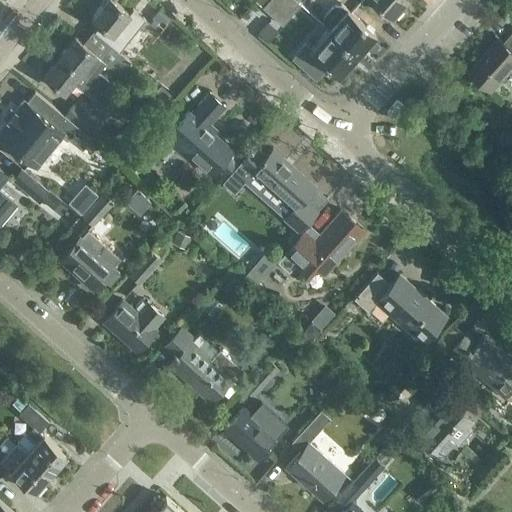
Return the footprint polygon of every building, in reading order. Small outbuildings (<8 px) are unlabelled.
[(105,0),(91,17),(102,26),(97,32),(107,41),(112,45),(112,35),(120,25),(132,36),(145,21),(133,10),(129,14),(112,0),(105,0)] [(298,3),(295,0),(253,0),(260,6),(279,23),(298,3)] [(405,0),(373,0),(391,16),(405,0)] [(374,34),(346,8),(341,3),(334,4),(322,18),(322,24),(327,28),(355,55),(374,34)] [(337,75),(355,55),(327,28),(309,48),(308,49),(325,65),(337,75)] [(511,71),(511,32),(511,33),(504,42),(498,37),(453,88),(462,96),(459,100),(486,123),(505,101),(492,90),(510,70),(511,71)] [(75,37),(59,56),(101,89),(109,80),(98,71),(105,62),(120,74),(131,60),(112,45),(107,41),(100,49),(89,41),(85,45),(75,37)] [(308,49),(309,48),(303,43),(291,57),(313,78),(325,65),(308,49)] [(101,89),(59,56),(43,75),(64,92),(72,82),(82,90),(93,98),(92,101),(91,102),(105,113),(115,100),(102,88),(101,89)] [(91,137),(64,115),(35,91),(27,101),(24,99),(0,127),(0,136),(37,166),(63,134),(81,149),(91,137)] [(229,155),(232,151),(207,129),(225,107),(209,93),(190,115),(188,112),(165,139),(187,159),(191,155),(213,174),(217,170),(225,177),(237,162),(229,155)] [(104,124),(75,101),(64,115),(91,137),(92,138),(104,124)] [(235,167),(222,182),(235,193),(254,172),(292,206),(282,218),(298,232),(318,209),(304,197),(314,186),(272,148),(265,157),(254,147),(235,167)] [(21,167),(11,179),(39,203),(49,190),(21,167)] [(0,169),(0,222),(17,202),(0,188),(0,184),(7,175),(0,169)] [(88,185),(71,203),(80,212),(97,193),(88,185)] [(81,215),(87,221),(93,226),(115,201),(103,190),(81,215)] [(340,209),(315,238),(308,246),(299,239),(281,259),(290,268),(294,263),(308,276),(316,267),(324,274),(363,230),(340,209)] [(92,289),(112,266),(119,258),(104,245),(87,229),(81,237),(80,236),(59,259),(92,289)] [(138,283),(160,258),(151,250),(129,275),(138,283)] [(421,342),(445,315),(399,274),(390,284),(376,272),(353,298),(367,311),(376,301),(421,342)] [(155,329),(154,328),(165,316),(147,299),(145,302),(142,300),(135,306),(138,309),(136,312),(122,299),(103,320),(136,350),(155,329)] [(314,334),(336,310),(327,302),(305,325),(314,334)] [(164,346),(172,353),(175,356),(169,363),(211,401),(231,378),(230,377),(239,367),(219,349),(210,359),(190,341),(193,338),(181,327),(164,346)] [(448,352),(449,353),(460,363),(463,360),(504,396),(511,386),(511,361),(482,335),(475,342),(465,333),(448,352)] [(286,341),(255,376),(268,389),(300,353),(286,341)] [(422,407),(432,416),(417,433),(424,439),(418,446),(431,458),(438,451),(442,454),(453,441),(458,445),(472,430),(467,426),(471,421),(436,391),(422,407)] [(19,394),(12,402),(21,411),(18,414),(32,426),(27,433),(24,433),(19,439),(17,441),(16,442),(16,443),(49,474),(65,455),(39,431),(49,420),(29,402),(28,403),(19,394)] [(243,407),(224,428),(258,458),(277,437),(287,425),(260,401),(250,413),(243,408),(244,408),(243,407)] [(330,418),(321,409),(291,442),(300,451),(286,467),(321,498),(345,473),(310,441),(330,418)] [(49,474),(16,443),(0,460),(0,459),(0,476),(7,468),(9,470),(33,492),(49,474)] [(362,491),(385,466),(374,456),(352,481),(362,491)] [(183,511),(165,496),(150,511),(183,511)] [(0,498),(0,511),(14,511),(15,511),(0,498)] [(363,511),(351,501),(341,511),(363,511)]
